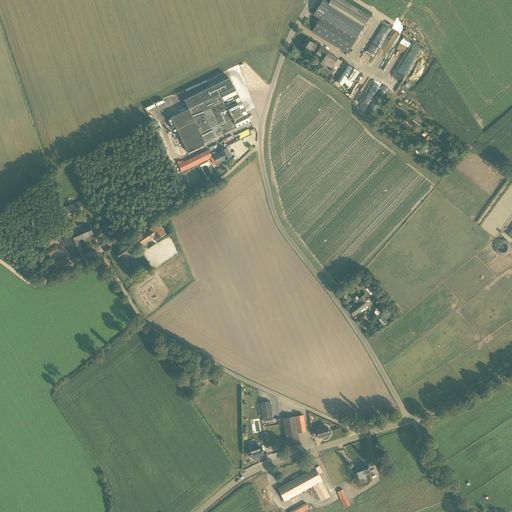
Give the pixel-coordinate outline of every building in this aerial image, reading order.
[(371,16),(344,0),(331,0),(329,4),(323,0),(322,0),(313,15),(320,19),(312,32),(348,53),(358,36),(363,29),(371,16)] [(304,48),(302,52),(307,55),(307,54),(310,56),(315,48),(311,45),(312,43),(307,40),(302,47),(304,48)] [(378,52),(372,63),(380,67),(385,56),(390,59),(391,56),(388,54),(387,57),(378,52)] [(335,71),(341,61),(328,53),(322,63),(335,71)] [(347,78),(344,83),(350,87),(359,72),(355,70),(350,79),(347,78)] [(234,87),(230,78),(185,100),(189,109),(171,118),(188,153),(204,145),(203,144),(250,121),(234,87)] [(239,133),(241,138),(250,134),(248,129),(239,133)] [(225,161),(231,158),(227,148),(221,151),(221,153),(213,156),(217,164),(225,160),(225,161)] [(209,150),(178,164),(181,172),(212,157),(209,150)] [(76,211),(88,207),(86,200),(74,204),(76,211)] [(63,208),(65,215),(72,212),(70,205),(63,208)] [(166,234),(159,224),(149,230),(150,231),(146,234),(144,232),(136,238),(137,240),(134,242),(137,248),(154,237),(156,241),(166,234)] [(73,259),(85,254),(79,241),(93,234),(89,226),(83,229),(67,237),(64,238),(73,259)] [(132,251),(128,245),(116,254),(120,259),(121,258),(125,264),(126,264),(128,266),(132,263),(130,260),(131,260),(127,254),(132,251)] [(56,246),(45,251),(48,257),(52,255),(59,251),(56,246)] [(66,256),(55,261),(52,264),(55,269),(69,261),(66,256)] [(353,316),(371,303),(365,294),(358,299),(358,300),(352,305),(354,307),(353,308),(350,305),(347,307),(349,311),(353,316)] [(262,417),(272,416),(270,402),(261,403),(262,417)] [(288,446),(300,444),(298,434),(306,432),(303,415),(283,419),(288,446)] [(329,435),(327,427),(316,430),(316,428),(312,430),(314,437),(318,436),(318,438),(323,437),(329,435)] [(249,453),(250,457),(252,457),(252,458),(264,454),(262,447),(259,448),(257,444),(253,446),(254,450),(250,452),(250,453),(249,453)] [(369,472),(367,465),(361,467),(361,466),(355,467),(358,476),(369,472)] [(330,496),(321,481),(322,481),(319,474),(322,472),(319,466),(278,489),(284,501),(312,486),(321,501),(330,496)] [(344,508),(350,505),(343,489),(337,492),(344,508)] [(302,511),(308,508),(305,503),(299,506),(302,511)]
